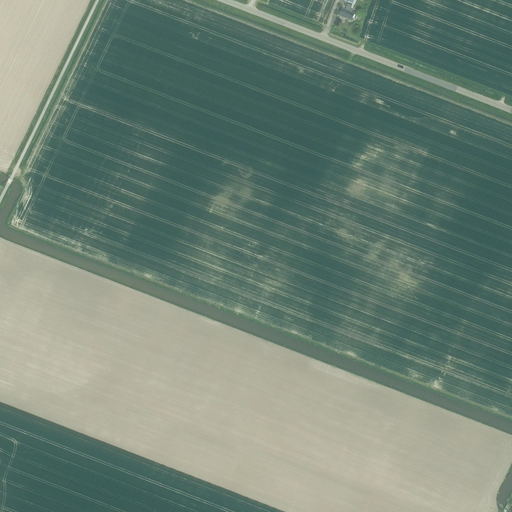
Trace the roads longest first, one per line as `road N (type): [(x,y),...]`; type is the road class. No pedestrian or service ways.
road 1 (tertiary): [(511,110),(224,0)]
road 2 (track): [(0,202),(97,0)]
